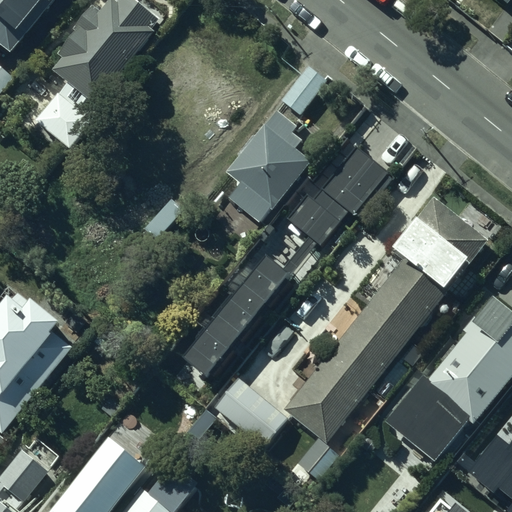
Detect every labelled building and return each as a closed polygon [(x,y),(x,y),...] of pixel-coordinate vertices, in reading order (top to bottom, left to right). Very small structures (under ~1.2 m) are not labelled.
[(62,0),(0,0),(0,53),(7,46),(17,54),(62,0)] [(163,23),(135,0),(116,0),(57,72),(96,104),(163,23)] [(511,0),(490,0),(507,12),(511,5),(511,0)] [(244,101),(180,52),(104,150),(155,189),(167,173),(160,167),(173,150),(194,166),(244,101)] [(326,83),(305,68),(280,102),(301,117),(326,83)] [(0,69),(0,101),(15,82),(0,69)] [(296,129),(275,114),(228,174),(244,186),(221,215),(243,232),(252,221),(259,226),(310,162),(285,142),(296,129)] [(365,205),(322,170),(274,230),(317,264),(365,205)] [(500,244),(434,197),(393,255),(403,262),(459,302),(500,244)] [(403,262),(283,410),(326,447),(448,295),(403,262)] [(107,266),(77,305),(98,321),(128,282),(107,266)] [(1,324),(0,323),(0,433),(7,438),(77,349),(58,334),(64,327),(24,295),(1,324)] [(424,393),(476,435),(511,391),(511,319),(496,306),(424,393)] [(282,426),(234,385),(211,411),(259,452),(282,426)] [(412,419),(389,401),(356,441),(378,459),(412,419)] [(95,449),(73,474),(94,490),(115,466),(95,449)] [(54,473),(25,451),(0,485),(0,511),(16,511),(8,506),(16,497),(29,507),(54,473)] [(152,465),(137,453),(113,484),(127,495),(129,492),(131,493),(152,465)] [(171,511),(144,492),(128,511),(171,511)]
